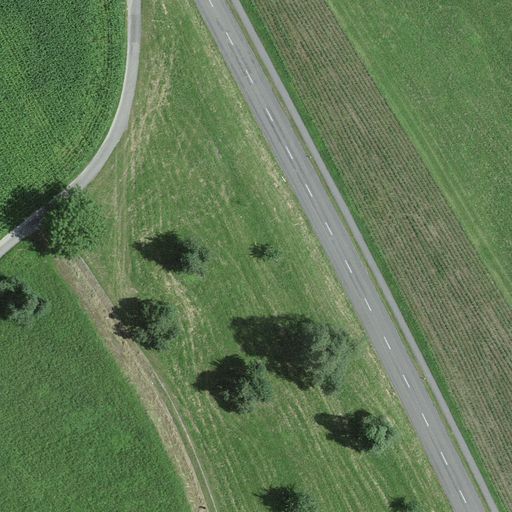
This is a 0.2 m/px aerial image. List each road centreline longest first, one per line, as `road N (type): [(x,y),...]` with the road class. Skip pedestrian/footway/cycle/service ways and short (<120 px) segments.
road 1 (tertiary): [(207,0),(468,511)]
road 2 (track): [(37,221),(102,296),(156,383),(203,511)]
